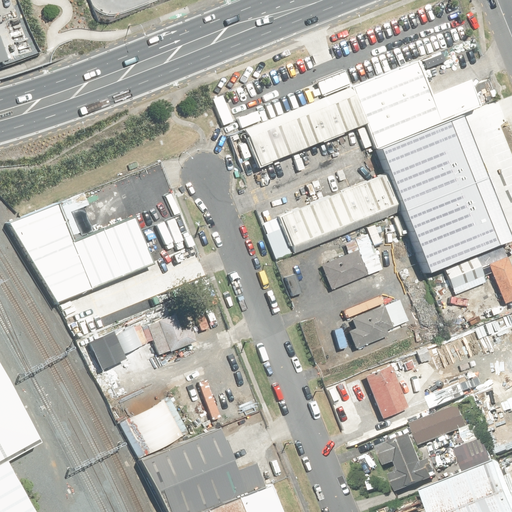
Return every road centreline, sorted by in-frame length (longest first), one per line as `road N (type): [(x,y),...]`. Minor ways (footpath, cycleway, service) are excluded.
road 1 (primary): [(341,0),(154,77),(0,127)]
road 2 (unclassified): [(338,511),(205,178)]
road 3 (primary): [(0,96),(248,0)]
